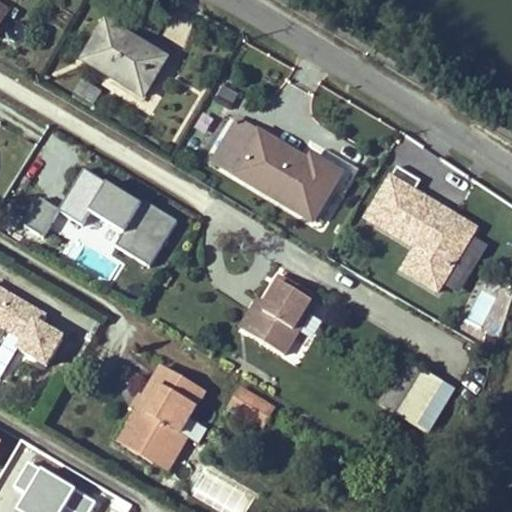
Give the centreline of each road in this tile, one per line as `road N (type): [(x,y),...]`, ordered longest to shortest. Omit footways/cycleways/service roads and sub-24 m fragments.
road 1 (unknown): [(0,82),(438,352)]
road 2 (unclassified): [(238,0),(511,172)]
road 3 (unknown): [(0,416),(157,511)]
road 4 (unknown): [(0,254),(145,338)]
